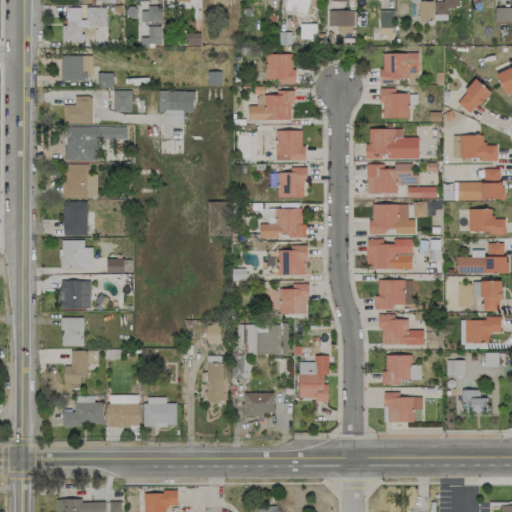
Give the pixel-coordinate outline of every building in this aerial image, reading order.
[(284,0),(285,1),(294,3),(293,11),(306,13),(308,0),(284,0)] [(442,0),(443,0),(433,1),(434,20),(446,20),(446,7),(457,7),(457,0),(442,0)] [(418,20),(431,20),(432,1),(419,1),(418,20)] [(61,42),(89,42),(89,33),(80,33),(80,26),(105,26),(106,6),(85,6),(85,19),(79,19),(80,7),(66,7),(66,25),(61,25),(61,42)] [(160,21),(160,7),(140,7),(141,21),(160,21)] [(511,22),(511,7),(495,7),(494,22),(511,22)] [(353,25),(352,9),(327,10),(327,26),(353,25)] [(392,10),(379,10),(379,27),(393,27),(392,10)] [(315,24),(299,23),(299,39),(315,39),(315,24)] [(160,44),(160,26),(147,26),(147,37),(139,37),(140,45),(160,44)] [(417,53),(380,52),(379,83),(395,83),(395,78),(407,78),(407,84),(417,84),(417,53)] [(293,54),(264,53),(264,78),(277,78),(277,83),(292,83),(293,54)] [(90,55),(60,55),(60,79),(89,80),(90,55)] [(511,66),(495,75),(505,93),(511,88),(511,66)] [(469,114),(489,92),(475,79),(455,101),(469,114)] [(395,87),(380,88),(381,118),(408,117),(407,92),(395,93),(395,87)] [(131,90),(112,90),(112,112),(131,112),(131,90)] [(193,91),(158,90),(158,110),(193,110),(193,91)] [(289,119),(289,103),(293,103),(293,90),(275,90),(275,94),(262,94),(263,105),(247,105),(248,120),(289,119)] [(91,96),(74,95),(74,104),(63,104),(62,123),(91,123),(91,96)] [(64,160),(97,160),(97,139),(126,138),(126,126),(63,127),(64,160)] [(417,137),(401,137),(401,128),(366,128),(366,158),(381,158),(418,157),(417,137)] [(275,160),(304,159),(304,145),(301,145),(300,130),(274,130),(275,160)] [(459,159),(496,158),(496,144),(483,145),(483,134),(459,135),(459,159)] [(396,193),(396,184),(414,184),(414,163),(392,163),(392,168),(383,168),(383,164),(366,163),(365,193),(396,193)] [(87,164),(62,164),(63,197),(96,197),(96,174),(88,174),(87,164)] [(276,197),(305,196),(304,166),(289,166),(289,172),(276,172),(276,197)] [(61,201),(62,235),(85,234),(85,225),(93,224),(93,210),(86,210),(86,200),(61,201)] [(228,235),(227,201),(208,202),(209,235),(228,235)] [(425,216),(424,201),(407,202),(407,217),(425,216)] [(414,233),(413,219),(406,219),(406,203),(370,204),(371,220),(368,220),(368,234),(384,234),(384,228),(394,228),(394,234),(414,233)] [(300,208),(274,208),(274,223),(259,223),(258,238),(277,238),(277,235),(304,236),(305,224),(300,224),(300,208)] [(504,218),(491,218),(491,209),(467,208),(467,232),(503,232),(504,218)] [(60,268),(91,268),(91,247),(83,247),(83,239),(60,240),(60,268)] [(410,268),(410,239),(392,239),(392,244),(382,244),(382,239),(365,239),(365,268),(410,268)] [(455,256),(455,273),(505,272),(504,243),(466,244),(467,256),(455,256)] [(304,244),(288,245),(288,250),(276,250),(276,275),(304,274),(304,244)] [(106,272),(123,273),(123,258),(106,258),(106,272)] [(403,279),(377,279),(377,295),(373,295),(373,308),(391,309),(391,304),(403,304),(403,279)] [(89,309),(90,280),(60,280),(59,308),(89,309)] [(499,280),(471,281),(471,297),(482,296),(482,311),(500,311),(499,280)] [(306,283),(291,283),(291,288),(278,288),(278,313),(306,313),(306,283)] [(381,344),(422,344),(422,329),(407,329),(407,319),(394,319),(394,314),(377,314),(377,328),(381,328),(381,344)] [(500,331),(499,316),(484,316),(484,319),(463,320),(464,342),(488,342),(488,332),(500,331)] [(60,345),(82,345),(82,317),(60,317),(60,345)] [(233,324),(233,378),(249,378),(249,354),(286,354),(286,324),(233,324)] [(483,366),(497,366),(497,353),(483,353),(483,366)] [(410,354),(384,355),(384,371),(380,371),(380,384),(398,383),(398,379),(418,379),(418,364),(410,364),(410,354)] [(327,355),(313,355),(313,361),(297,361),(297,397),(314,397),(314,401),(325,401),(325,374),(327,374),(327,355)] [(463,376),(463,360),(445,359),(445,375),(463,376)] [(222,362),(205,362),(206,400),(222,400),(222,362)] [(479,390),(462,389),(461,411),(486,412),(486,397),(479,397),(479,390)] [(398,397),(398,391),(382,391),(383,406),(386,406),(387,422),(412,422),(412,409),(421,408),(421,397),(398,397)] [(272,414),(272,392),(242,393),(242,415),(272,414)] [(138,394),(105,395),(106,426),(139,426),(138,394)] [(101,424),(101,401),(93,402),(93,395),(74,396),(75,411),(61,412),(61,425),(101,424)] [(165,397),(143,397),(143,425),(175,426),(175,403),(164,403),(165,397)] [(176,491),(143,492),(143,511),(165,511),(166,505),(176,505),(176,491)] [(104,511),(104,501),(81,502),(81,498),(54,498),(54,511),(104,511)] [(108,501),(108,511),(120,511),(120,501),(108,501)]
